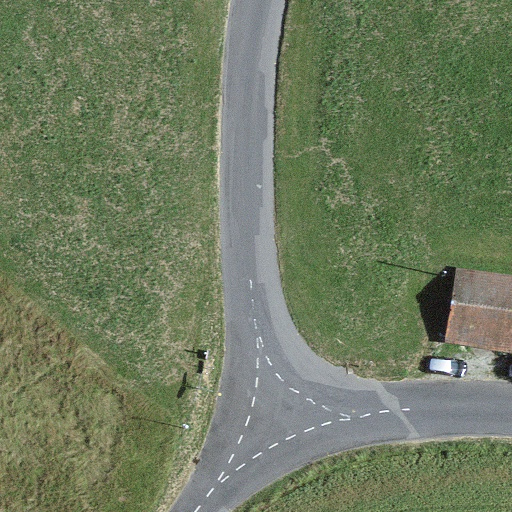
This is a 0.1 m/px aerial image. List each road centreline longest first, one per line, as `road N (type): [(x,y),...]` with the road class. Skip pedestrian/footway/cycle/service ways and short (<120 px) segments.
road 1 (tertiary): [(268,444),(247,210),(258,0)]
road 2 (tertiary): [(511,412),(372,415),(268,444)]
